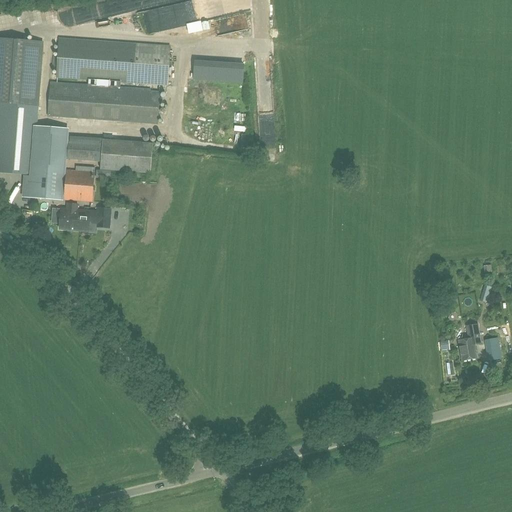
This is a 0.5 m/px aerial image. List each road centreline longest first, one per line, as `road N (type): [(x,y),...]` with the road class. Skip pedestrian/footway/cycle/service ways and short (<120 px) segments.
road 1 (unclassified): [(218,470),(0,228)]
road 2 (unclassified): [(218,470),(511,398)]
road 3 (unclassified): [(53,511),(218,470)]
